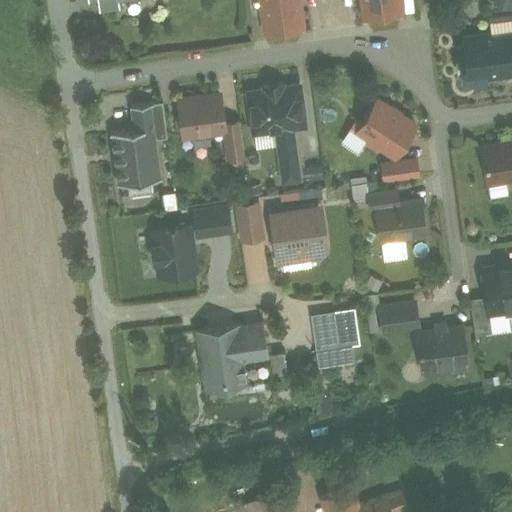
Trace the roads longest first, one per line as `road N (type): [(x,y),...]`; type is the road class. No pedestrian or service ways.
road 1 (residential): [(72,90),(358,50),(392,62),(436,110)]
road 2 (residential): [(105,317),(72,90)]
road 3 (residential): [(131,511),(105,317)]
road 4 (residential): [(436,110),(466,281)]
road 5 (residential): [(105,317),(266,297)]
